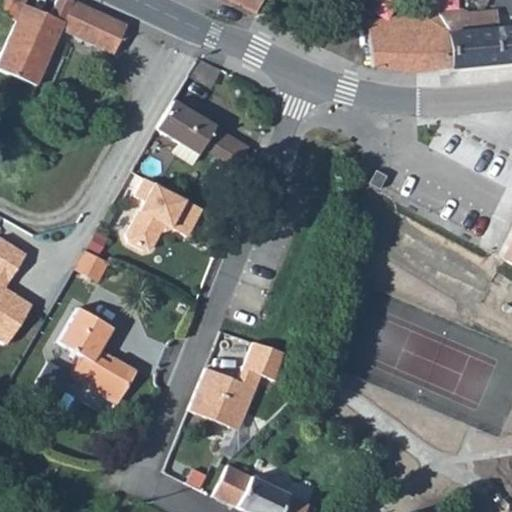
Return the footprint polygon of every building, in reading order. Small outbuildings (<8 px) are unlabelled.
[(0,0),(0,11),(14,21),(25,5),(28,0),(0,0)] [(55,0),(48,15),(14,76),(36,85),(61,31),(112,55),(125,26),(74,1),(73,3),(66,0),(55,0)] [(224,0),(253,14),(264,0),(224,0)] [(14,21),(0,51),(0,69),(14,76),(48,15),(25,5),(14,21)] [(367,20),(372,67),(388,71),(399,72),(511,62),(511,28),(499,30),(496,10),(468,12),(461,9),(428,13),(428,18),(422,14),(367,20)] [(172,100),(154,130),(176,143),(170,153),(190,164),(201,148),(234,168),(248,145),(172,100)] [(377,171),(370,184),(380,188),(386,176),(377,171)] [(142,176),(137,184),(152,193),(148,202),(193,222),(201,208),(142,176)] [(142,200),(126,231),(150,244),(159,228),(167,227),(185,236),(193,222),(148,202),(152,193),(137,184),(132,195),(142,200)] [(511,230),(497,259),(511,267),(511,230)] [(150,244),(126,231),(125,233),(128,241),(143,248),(148,247),(150,244)] [(0,341),(3,343),(25,308),(0,292),(0,286),(19,256),(0,244),(0,341)] [(108,264),(84,250),(73,269),(97,283),(108,264)] [(76,307),(56,341),(80,356),(68,376),(114,403),(134,369),(99,348),(111,328),(76,307)] [(272,355),(248,342),(239,364),(264,375),(272,355)] [(251,387),(204,367),(187,409),(235,429),(251,387)] [(225,464),(210,495),(242,511),(313,511),(315,509),(225,464)]
